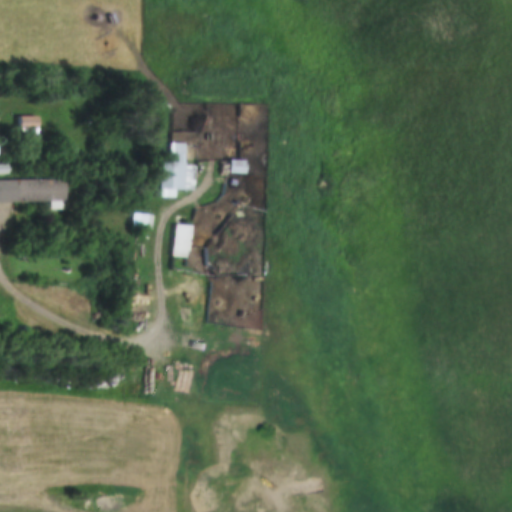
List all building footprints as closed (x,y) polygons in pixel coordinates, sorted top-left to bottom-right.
[(166,160),(172,160),(174,142),(186,143),(185,161),(189,161),(189,164),(199,164),(198,190),(164,187),(166,160)] [(232,158),(248,158),(248,172),(232,172),(232,158)] [(0,178),(67,178),(68,207),(53,207),(53,198),(0,199),(0,178)] [(137,211),(157,213),(155,229),(135,227),(137,211)] [(179,223),(195,225),(191,256),(176,254),(179,223)] [(190,270),(205,271),(204,284),(189,282),(190,270)]
